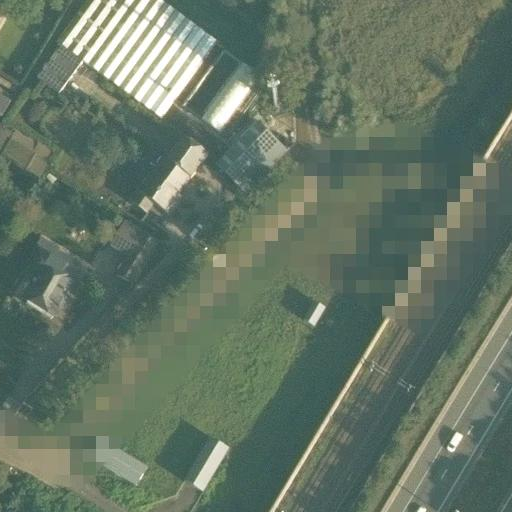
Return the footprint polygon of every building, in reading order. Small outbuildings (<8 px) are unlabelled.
[(0,0),(0,25),(11,6),(0,0)] [(160,119),(216,42),(158,0),(87,0),(55,45),(60,49),(37,79),(59,95),(82,63),(160,119)] [(237,137),(285,78),(267,63),(219,121),(237,137)] [(0,118),(0,119),(10,103),(0,97),(0,118)] [(216,168),(245,196),(287,152),(257,124),(216,168)] [(10,143),(0,159),(0,174),(6,178),(24,175),(35,156),(18,146),(21,140),(14,136),(10,143)] [(0,159),(10,143),(0,137),(0,159)] [(153,206),(167,216),(180,198),(177,196),(189,180),(190,180),(207,157),(183,141),(171,159),(165,154),(136,193),(138,194),(130,203),(147,215),(153,206)] [(115,277),(132,286),(159,243),(123,225),(110,248),(127,258),(115,277)] [(52,318),(53,318),(68,292),(71,294),(76,285),(73,284),(83,267),(54,250),(52,255),(40,248),(26,271),(38,278),(25,301),(35,307),(31,313),(49,323),(52,318)] [(336,326),(347,305),(336,299),(325,320),(336,326)] [(303,321),(313,326),(324,308),(314,303),(303,321)] [(185,484),(203,494),(228,450),(210,440),(185,484)] [(88,459),(135,488),(146,470),(99,441),(88,459)]
